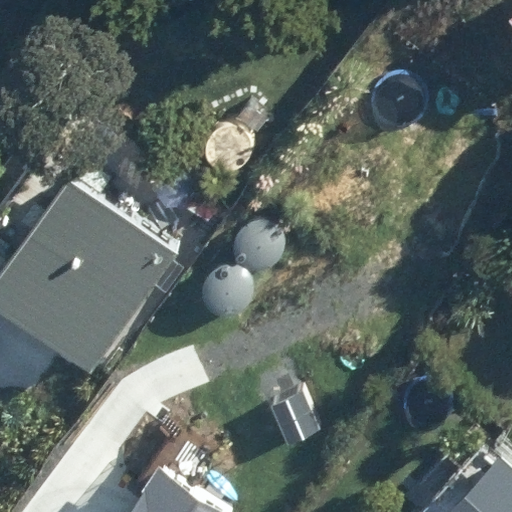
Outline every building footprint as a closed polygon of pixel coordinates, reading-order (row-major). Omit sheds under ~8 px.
[(8,0),(0,0),(0,15),(11,14),(8,0)] [(501,59),(450,0),(449,0),(382,57),(432,117),(501,59)] [(243,108),(258,121),(271,107),(256,92),(243,108)] [(0,284),(0,289),(105,365),(192,246),(54,147),(0,220),(0,240),(21,255),(0,284)] [(213,169),(190,197),(214,217),(236,187),(213,169)] [(511,511),(511,457),(459,511),(511,511)] [(222,511),(171,474),(143,511),(222,511)]
